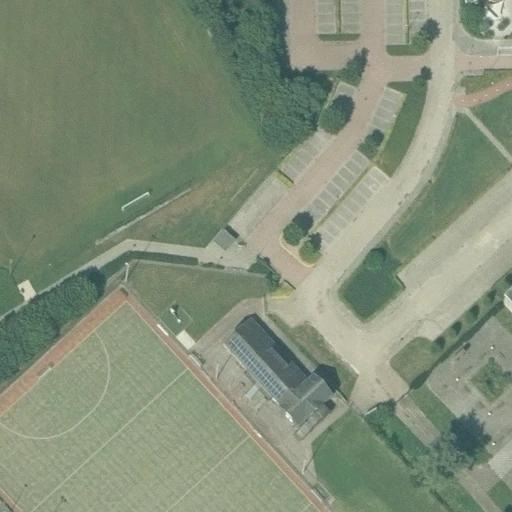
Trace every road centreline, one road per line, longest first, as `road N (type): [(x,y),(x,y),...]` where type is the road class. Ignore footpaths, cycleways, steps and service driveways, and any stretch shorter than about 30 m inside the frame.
road 1 (unclassified): [(493,511),(313,306),(313,288),(399,188),(423,145),(440,96),(441,0)]
road 2 (unknown): [(259,241),(139,226),(0,322)]
